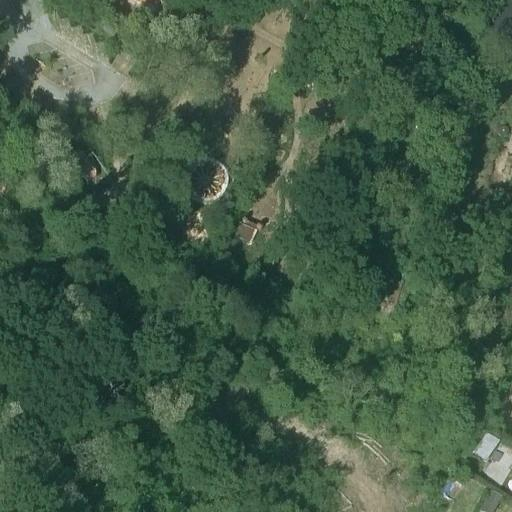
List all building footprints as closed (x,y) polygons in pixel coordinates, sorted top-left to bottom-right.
[(474,42),(488,54),(511,27),(511,0),(493,0),(468,26),(479,36),(474,42)] [(125,38),(102,24),(96,32),(120,47),(125,38)] [(391,56),(406,61),(411,46),(396,42),(391,56)] [(402,197),(426,132),(396,120),(379,162),(377,162),(374,168),(378,187),(402,197)] [(252,247),(258,234),(240,226),(234,239),(252,247)] [(493,451),(501,441),(490,433),(482,442),(493,451)] [(495,511),(502,500),(488,493),(479,511),(495,511)]
